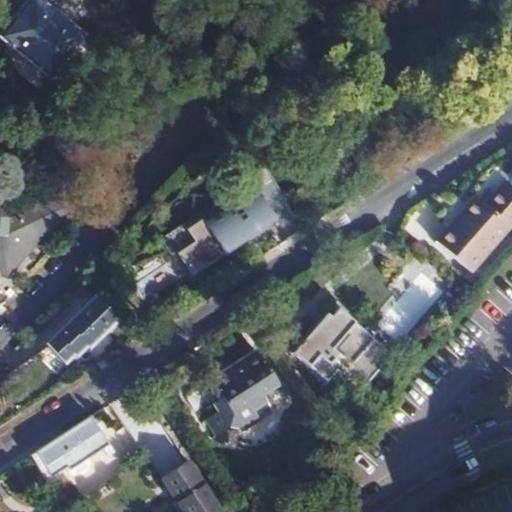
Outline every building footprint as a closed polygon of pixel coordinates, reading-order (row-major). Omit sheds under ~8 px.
[(33,2),(0,36),(0,42),(45,85),(48,82),(82,46),(33,2)] [(224,254),(274,221),(271,216),(287,205),(264,168),(247,179),(254,190),(219,213),(216,209),(185,229),(174,236),(173,237),(172,238),(171,239),(170,240),(170,241),(170,242),(170,243),(170,244),(170,245),(179,252),(182,250),(189,260),(186,262),(190,269),(193,267),(196,272),(224,254)] [(511,177),(503,187),(511,195),(511,177)] [(471,199),(456,216),(460,220),(450,232),(445,229),(431,245),(467,277),(511,225),(511,195),(503,187),(499,183),(479,206),(471,199)] [(71,205),(0,202),(0,269),(6,275),(71,205)] [(460,220),(456,216),(445,229),(450,232),(460,220)] [(166,248),(170,245),(170,244),(170,243),(170,242),(170,241),(170,240),(171,239),(172,238),(173,237),(174,236),(185,229),(182,224),(160,238),(166,248)] [(179,252),(186,262),(189,260),(182,250),(179,252)] [(152,260),(132,280),(150,298),(170,277),(152,260)] [(420,273),(377,325),(400,344),(443,291),(420,273)] [(118,318),(96,295),(50,342),(66,360),(74,352),(77,354),(87,344),(90,347),(118,318)] [(334,371),(358,391),(388,355),(335,309),(327,318),(323,316),(290,354),(324,382),(334,371)] [(251,409),(265,402),(260,395),(276,385),(256,356),(211,384),(218,397),(210,403),(215,412),(205,418),(215,433),(226,426),(238,429),(257,418),(251,409)] [(269,410),(265,402),(251,409),(257,418),(269,410)] [(89,417),(29,456),(43,482),(64,470),(65,472),(70,469),(73,475),(85,467),(82,462),(101,449),(105,457),(107,455),(110,453),(89,417)] [(220,511),(189,464),(163,481),(182,511),(220,511)]
